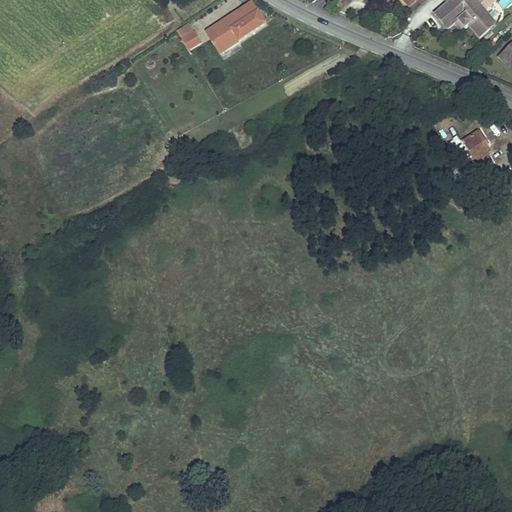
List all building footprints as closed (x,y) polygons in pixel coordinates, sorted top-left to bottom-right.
[(474,0),(456,0),(437,17),(450,33),(457,27),(460,24),(466,31),(470,28),(481,42),(493,32),(472,7),(477,2),(474,0)] [(477,0),(487,11),(497,2),(495,0),(477,0)] [(511,0),(498,0),(498,1),(505,9),(511,3),(511,0)] [(237,17),(235,13),(212,28),(226,49),(266,24),(253,2),(240,10),(242,14),(237,17)] [(477,2),(472,7),(493,32),(498,28),(477,2)] [(466,31),(460,24),(457,27),(463,34),(466,31)] [(183,39),(189,49),(200,43),(194,33),(183,39)] [(511,48),(500,60),(511,72),(511,48)] [(463,142),(480,170),(492,162),(487,155),(491,153),(484,142),(486,141),(480,131),(463,142)]
